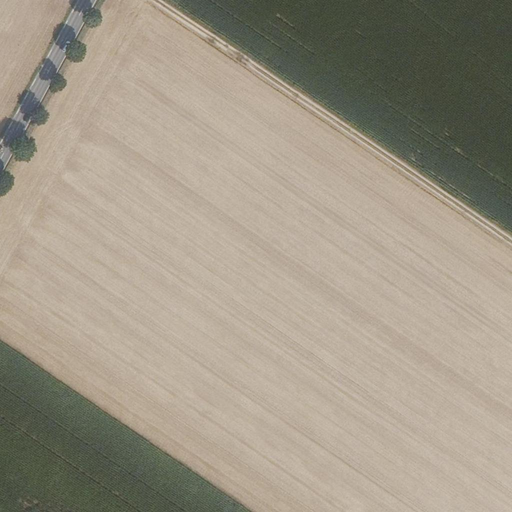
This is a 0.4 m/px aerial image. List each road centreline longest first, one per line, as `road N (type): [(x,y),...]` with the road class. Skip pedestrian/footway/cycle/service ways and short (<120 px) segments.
road 1 (track): [(511,249),(152,0)]
road 2 (primary): [(87,0),(0,160)]
